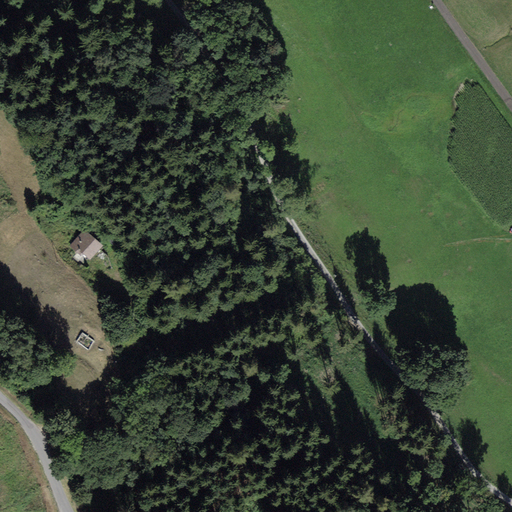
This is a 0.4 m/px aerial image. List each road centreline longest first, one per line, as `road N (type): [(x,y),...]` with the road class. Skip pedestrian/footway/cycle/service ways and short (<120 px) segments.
road 1 (track): [(166,0),(205,50),(296,228),(347,305),(460,451),(511,502)]
road 2 (unclassified): [(66,511),(40,444),(0,399)]
road 3 (unclassified): [(511,105),(435,0)]
